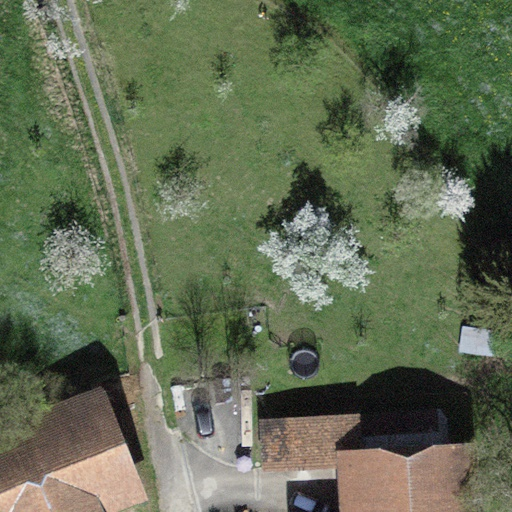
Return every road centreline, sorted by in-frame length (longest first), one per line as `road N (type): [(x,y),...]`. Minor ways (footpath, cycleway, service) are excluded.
road 1 (track): [(152,360),(125,212),(63,0)]
road 2 (unclassified): [(180,511),(152,360)]
